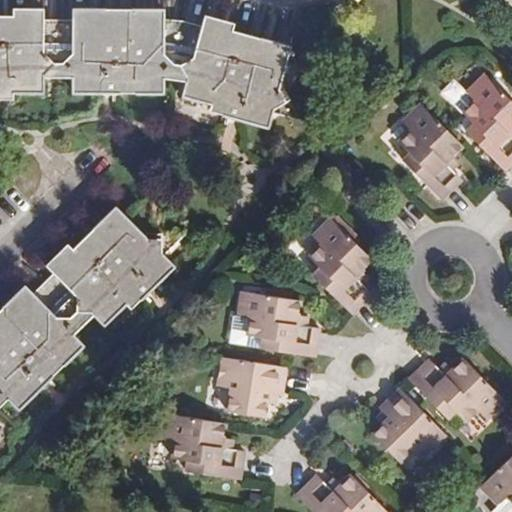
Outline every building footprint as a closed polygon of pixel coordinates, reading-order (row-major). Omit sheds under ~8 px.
[(14,11),(0,11),(0,95),(14,96),(14,88),(46,88),(47,73),(70,74),(71,88),(165,90),(167,74),(177,74),(186,79),(184,91),(213,100),(212,107),(273,124),(278,106),(291,99),(283,86),(290,54),(292,42),(236,27),(238,20),(206,11),(202,22),(186,17),(167,16),(166,6),(73,3),(72,17),(47,16),(47,6),(14,4),(14,11)] [(329,39),(341,43),(344,32),(332,28),(329,39)] [(511,155),(511,129),(510,127),(511,124),(511,96),(484,69),(466,87),(474,95),(463,106),(472,116),(464,124),(504,164),(511,155)] [(462,140),(418,97),(400,115),(407,124),(395,137),(405,146),(398,154),(426,184),(438,196),(460,173),(451,164),(445,158),(452,151),(462,140)] [(458,157),(452,151),(445,158),(451,164),(458,157)] [(0,400),(6,395),(17,407),(84,341),(74,330),(94,311),(104,321),(125,302),(129,307),(175,263),(164,251),(163,236),(148,235),(124,212),(116,203),(74,244),(68,240),(45,262),(54,269),(33,289),(25,281),(0,306),(0,400)] [(355,272),(361,265),(371,255),(330,213),(312,232),(320,241),(309,253),(310,255),(317,262),(311,269),(350,309),(372,289),(362,279),(355,272)] [(317,262),(310,255),(304,263),(311,269),(317,262)] [(369,272),(361,265),(355,272),(362,279),(369,272)] [(294,319),(295,310),(297,295),(241,284),(237,311),(247,313),(244,328),(250,329),(262,332),(260,342),(315,352),(319,324),(306,321),(294,319)] [(307,312),(295,310),(294,319),(306,321),(307,312)] [(262,332),(250,329),(248,340),(260,342),(262,332)] [(289,362),(225,351),(220,378),(232,380),(228,404),(270,411),(272,398),(273,388),(280,389),(286,390),(289,362)] [(462,351),(449,363),(442,370),(434,362),(426,355),(407,373),(446,414),(454,405),(461,411),(466,416),(478,405),(487,413),(506,395),(462,351)] [(442,370),(449,363),(441,355),(434,362),(442,370)] [(422,451),(445,430),(398,384),(377,404),(381,408),(387,416),(380,422),(370,431),(397,458),(414,443),(422,451)] [(452,420),(461,411),(454,405),(446,414),(452,420)] [(168,408),(167,408),(163,433),(175,435),(172,453),(178,454),(188,456),(186,465),(242,476),(245,447),(233,444),(224,443),(225,431),(227,418),(168,408)] [(387,416),(381,408),(374,415),(380,422),(387,416)] [(234,433),(225,431),(224,443),(233,444),(234,433)] [(511,511),(511,450),(489,473),(482,480),(482,481),(498,497),(491,504),(499,511),(511,511)] [(188,456),(178,454),(177,464),(186,465),(188,456)] [(332,486),(325,480),(317,472),(298,490),(317,511),(392,511),(350,469),(339,480),(332,486)] [(332,473),(325,480),(332,486),(339,480),(332,473)]
